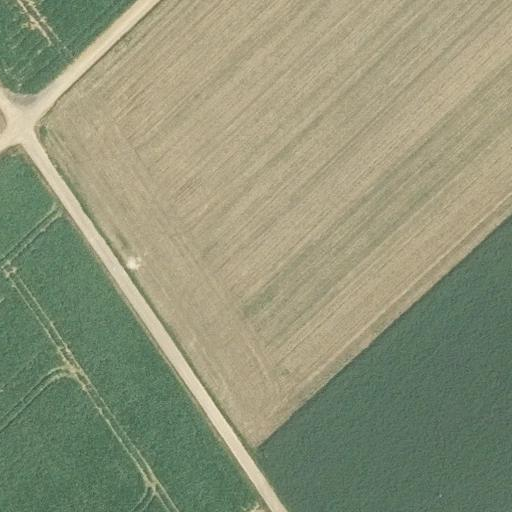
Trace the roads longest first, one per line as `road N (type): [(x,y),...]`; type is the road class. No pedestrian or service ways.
road 1 (track): [(274,511),(17,130)]
road 2 (track): [(17,130),(153,0)]
